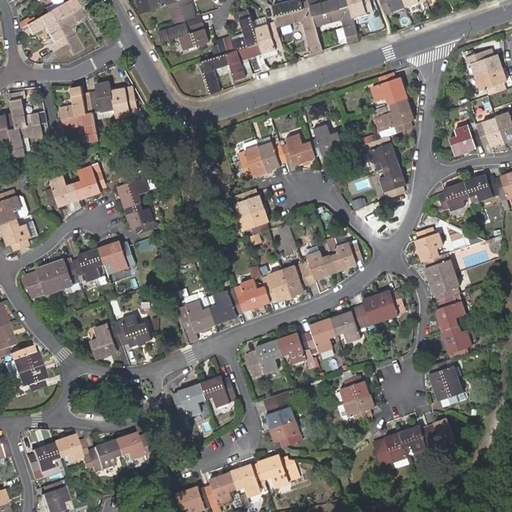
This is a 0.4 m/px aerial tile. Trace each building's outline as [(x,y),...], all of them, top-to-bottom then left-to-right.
[(59,0),(62,5),(50,12),(49,12),(26,25),(32,35),(44,28),(52,42),(48,45),(56,58),(69,51),(72,56),(82,50),(69,26),(84,18),(74,0),(59,0)] [(59,0),(50,0),(53,5),(48,8),(50,12),(62,5),(59,0)] [(141,0),(143,5),(138,7),(140,14),(145,13),(169,5),(176,27),(159,33),(163,43),(180,37),(184,51),(209,42),(200,15),(196,16),(190,0),(141,0)] [(283,14),(287,26),(302,21),(311,47),(321,44),(317,28),(342,20),(347,36),(358,33),(353,17),(374,11),(370,0),(334,0),(321,4),(320,0),(287,0),(273,5),(276,16),(283,14)] [(379,0),(382,4),(388,2),(392,13),(419,3),(418,0),(379,0)] [(388,2),(382,4),(386,15),(392,13),(388,2)] [(200,62),(211,95),(221,91),(214,70),(230,64),(236,81),(247,77),(241,61),(246,60),(260,55),(263,54),(276,50),(283,48),(279,37),(276,28),(274,22),(254,29),(248,10),(234,14),(236,21),(240,19),(245,36),(232,40),(230,36),(217,40),(218,47),(213,48),(216,57),(200,62)] [(273,18),(274,22),(276,28),(287,26),(283,14),(276,16),(273,18)] [(313,54),(323,50),(321,44),(311,47),(313,54)] [(502,67),(498,54),(494,55),(492,48),(466,57),(469,64),(472,63),(477,76),(502,67)] [(264,70),(270,68),(266,65),(263,54),(260,55),(264,70)] [(241,61),(247,77),(251,76),(246,60),(241,61)] [(503,82),(507,81),(502,67),(477,76),(482,90),(489,87),(492,94),(506,89),(503,82)] [(393,71),(379,76),(381,83),(373,86),(378,100),(388,97),(393,112),(383,115),(388,129),(396,126),(398,133),(413,128),(411,121),(415,119),(400,77),(396,78),(393,71)] [(101,139),(95,112),(116,107),(118,117),(132,114),(130,103),(137,102),(134,86),(113,90),(111,82),(96,84),(98,90),(83,93),(82,86),(71,88),(75,105),(60,108),(66,134),(73,132),(72,127),(85,124),(89,142),(101,139)] [(0,145),(11,144),(13,157),(25,155),(23,138),(36,136),(37,140),(44,139),(40,112),(25,115),(22,98),(26,98),(25,91),(10,93),(13,115),(0,116),(0,145)] [(139,112),(137,102),(130,103),(132,114),(139,112)] [(450,140),(455,156),(477,148),(477,147),(489,142),(491,147),(511,140),(511,119),(509,113),(483,123),(484,128),(472,132),(469,125),(455,130),(457,137),(450,140)] [(253,173),(254,176),(281,167),(280,164),(293,159),(295,166),(317,158),(316,157),(324,154),(324,156),(345,149),(339,132),(331,135),(328,125),(315,129),(318,139),(304,144),(300,134),(286,139),(288,144),(275,149),(273,142),(259,147),(246,151),(239,153),(241,160),(246,175),(252,173),(253,173)] [(386,137),(371,142),(374,149),(370,150),(375,163),(382,161),(387,176),(380,178),(385,192),(388,192),(391,198),(406,193),(403,186),(407,185),(392,143),(388,144),(386,137)] [(259,147),(257,140),(243,145),(246,151),(259,147)] [(108,187),(107,183),(102,171),(96,173),(93,166),(80,170),(83,181),(68,185),(65,176),(51,180),(54,187),(46,190),(52,205),(59,203),(60,207),(102,192),(101,189),(108,187)] [(508,198),(510,197),(511,196),(511,172),(501,177),(501,178),(494,180),(493,176),(487,178),(485,175),(444,189),(445,193),(438,195),(443,210),(450,208),(451,211),(464,207),(462,199),(477,195),(480,201),(493,197),(492,193),(498,191),(499,195),(506,193),(508,198)] [(118,187),(133,229),(137,228),(139,235),(158,229),(156,223),(155,221),(151,207),(144,210),(141,202),(143,202),(140,194),(150,190),(146,177),(138,180),(135,173),(120,179),(122,185),(118,187)] [(340,189),(354,183),(351,177),(337,183),(340,189)] [(15,211),(22,209),(17,195),(13,197),(11,190),(0,193),(0,217),(9,245),(13,244),(15,251),(30,246),(27,240),(31,238),(27,224),(21,226),(15,211)] [(269,222),(261,196),(260,196),(258,197),(255,190),(241,195),(243,201),(235,203),(244,231),(252,228),(254,235),(269,230),(267,223),(269,222)] [(243,201),(241,195),(233,197),(235,203),(243,201)] [(438,256),(436,249),(443,247),(438,234),(436,234),(433,227),(418,232),(420,240),(417,241),(423,261),(425,261),(438,256)] [(154,246),(151,239),(137,243),(140,251),(154,246)] [(133,258),(130,246),(129,243),(121,245),(120,241),(78,256),(79,259),(73,262),(73,263),(66,265),(65,260),(38,269),(39,271),(26,275),(27,279),(22,281),(25,290),(27,289),(31,300),(47,294),(73,285),(71,280),(85,275),(87,282),(101,278),(98,268),(105,265),(113,263),(116,272),(129,268),(126,260),(133,258)] [(183,315),(183,316),(186,326),(187,330),(195,327),(196,331),(202,329),(211,326),(237,318),(236,314),(249,309),(249,310),(271,303),(271,302),(277,300),(278,301),(286,298),(296,294),(305,291),(303,286),(316,281),(315,279),(357,264),(356,260),(363,258),(358,243),(351,245),(350,242),(337,246),(339,253),(324,258),(322,252),(307,256),(311,266),(298,271),(296,266),(270,275),(270,277),(266,278),(269,286),(266,287),(265,286),(258,288),(254,278),(240,283),(244,294),(231,299),(229,291),(215,296),(219,306),(204,311),(200,301),(187,305),(188,306),(190,313),(183,315)] [(429,282),(456,273),(451,260),(442,263),(440,256),(438,256),(425,261),(427,268),(425,269),(429,282)] [(135,266),(133,258),(126,260),(129,268),(135,266)] [(108,275),(116,272),(113,263),(105,265),(108,275)] [(453,297),(451,291),(461,288),(456,273),(429,282),(434,296),(436,296),(438,303),(453,297)] [(275,359),(290,354),(293,364),(307,360),(304,352),(317,347),(319,353),(332,348),(329,338),(344,333),(348,343),(361,338),(356,324),(370,320),(371,325),(399,316),(397,308),(403,306),(398,291),(392,293),(390,290),(363,300),(365,304),(351,309),(352,311),(310,326),(312,332),(299,337),(298,333),(255,347),(257,351),(250,354),(243,356),(251,378),(264,374),(278,370),(275,359)] [(298,299),(296,294),(286,298),(288,303),(298,299)] [(457,319),(466,315),(460,295),(453,297),(438,303),(441,309),(435,311),(442,332),(457,326),(458,326),(459,326),(457,319)] [(0,357),(11,354),(9,348),(15,346),(1,304),(0,303),(0,357)] [(190,313),(188,306),(181,309),(183,315),(190,313)] [(140,325),(136,315),(122,320),(125,328),(112,332),(109,325),(95,329),(98,340),(91,343),(97,359),(118,351),(117,347),(130,343),(131,346),(153,339),(147,323),(140,325)] [(471,346),(466,333),(461,334),(458,326),(457,326),(442,332),(449,353),(465,348),(471,346)] [(187,330),(191,340),(198,338),(196,331),(195,327),(187,330)] [(477,344),(472,331),(466,333),(471,346),(477,344)] [(32,347),(17,352),(19,358),(12,360),(4,364),(10,377),(17,375),(22,388),(29,386),(31,392),(46,387),(44,381),(47,380),(37,352),(34,353),(32,347)] [(443,361),(467,353),(465,348),(449,353),(442,356),(443,361)] [(17,352),(11,354),(0,357),(0,365),(4,364),(12,360),(19,358),(17,352)] [(457,396),(463,394),(454,367),(447,369),(445,362),(430,367),(432,374),(429,375),(438,402),(442,402),(444,408),(459,402),(457,396)] [(231,402),(237,400),(230,377),(223,379),(222,376),(213,379),(206,381),(200,383),(206,400),(214,397),(218,407),(231,403),(231,402)] [(370,410),(375,409),(366,381),(362,383),(360,376),(345,381),(347,388),(340,390),(345,405),(349,417),(354,415),(357,423),(371,417),(370,410)] [(206,400),(200,383),(193,386),(187,388),(179,391),(179,392),(173,394),(181,421),(189,419),(188,418),(203,413),(199,402),(206,400)] [(294,390),(279,395),(281,401),(295,396),(294,390)] [(267,408),(282,403),(281,401),(279,395),(264,400),(267,408)] [(280,441),(283,448),(298,443),(295,435),(300,434),(291,407),(284,409),(282,403),(267,408),(269,414),(265,416),(275,442),(280,441)] [(349,417),(345,405),(338,407),(342,418),(344,419),(349,417)] [(192,427),(189,419),(181,421),(180,422),(182,430),(192,427)] [(442,450),(457,445),(448,419),(433,424),(434,426),(421,431),(419,427),(385,439),(386,442),(379,444),(386,466),(408,459),(404,449),(412,446),(414,452),(427,448),(426,445),(439,440),(442,450)] [(141,453),(148,450),(143,435),(136,438),(135,434),(93,449),(93,450),(87,452),(88,455),(92,466),(98,464),(100,470),(114,465),(112,459),(127,453),(130,460),(142,456),(141,453)] [(88,455),(87,452),(82,440),(75,442),(74,437),(32,451),(34,455),(27,457),(32,472),(39,470),(40,473),(53,468),(51,462),(66,456),(68,463),(81,459),(81,457),(88,455)] [(0,458),(2,458),(9,456),(3,438),(0,439),(0,458)] [(179,501),(181,510),(189,507),(191,511),(196,511),(205,509),(204,505),(218,501),(220,507),(233,503),(230,492),(244,487),(248,497),(262,492),(258,481),(264,479),(265,480),(272,478),(276,488),(289,483),(286,475),(294,472),(289,458),(282,461),(280,456),(259,463),(259,464),(253,466),(253,465),(210,480),(212,486),(199,490),(198,487),(177,494),(179,501)] [(42,495),(48,511),(64,511),(65,511),(62,504),(69,502),(64,487),(61,489),(59,482),(44,487),(46,494),(42,495)] [(0,511),(9,511),(2,491),(0,491),(0,511)] [(250,511),(246,501),(241,502),(244,511),(250,511)]
